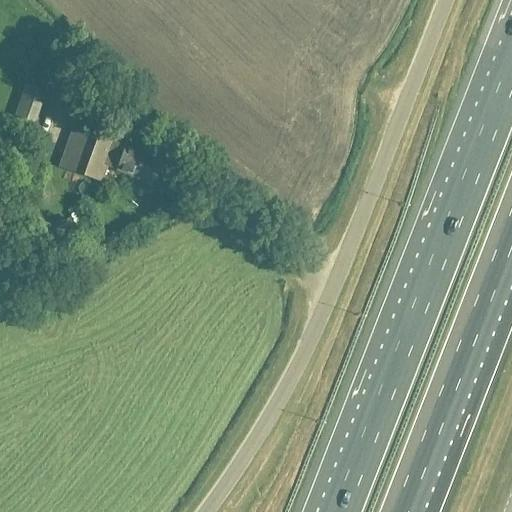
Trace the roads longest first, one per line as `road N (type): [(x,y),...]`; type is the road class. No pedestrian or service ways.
road 1 (unclassified): [(204,511),(301,356),(444,0)]
road 2 (motorway): [(511,67),(339,511)]
road 3 (motorway): [(402,511),(511,231)]
